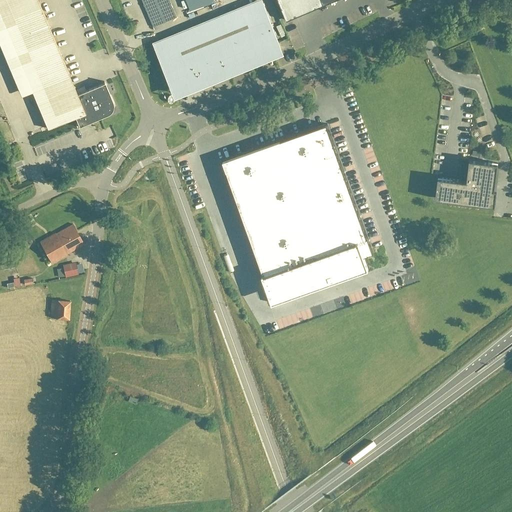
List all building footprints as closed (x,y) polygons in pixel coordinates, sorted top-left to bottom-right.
[(112,102),(108,93),(104,82),(103,83),(104,84),(77,95),(37,0),(0,0),(0,15),(47,130),(75,118),(79,127),(77,127),(78,128),(107,116),(108,115),(109,115),(110,114),(110,113),(111,112),(112,111),(113,110),(113,109),(113,107),(113,106),(113,105),(113,104),(113,103),(112,102)] [(177,20),(170,0),(143,0),(153,28),(177,20)] [(277,0),(286,21),(323,6),(336,0),(277,0)] [(179,90),(229,70),(279,49),(262,6),(161,46),(179,90)] [(327,125),(222,162),(263,276),(261,276),(271,304),(302,293),(301,291),(367,267),(363,257),(373,253),(327,125)] [(497,191),(494,191),(497,164),(469,160),(466,182),(438,178),(435,200),(494,207),(497,191)] [(40,242),(52,264),(67,256),(66,255),(84,245),(73,225),(55,235),(55,234),(40,242)] [(63,268),(65,278),(78,275),(76,265),(63,268)] [(54,318),(70,317),(69,298),(53,299),(54,318)]
